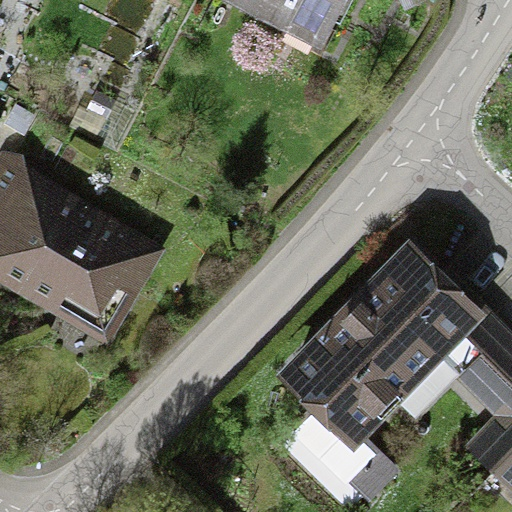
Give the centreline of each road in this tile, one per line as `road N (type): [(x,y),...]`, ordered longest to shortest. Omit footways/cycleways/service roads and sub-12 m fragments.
road 1 (unclassified): [(410,129),(218,345),(55,511)]
road 2 (unclassified): [(504,0),(410,129)]
road 3 (residential): [(511,224),(410,129)]
